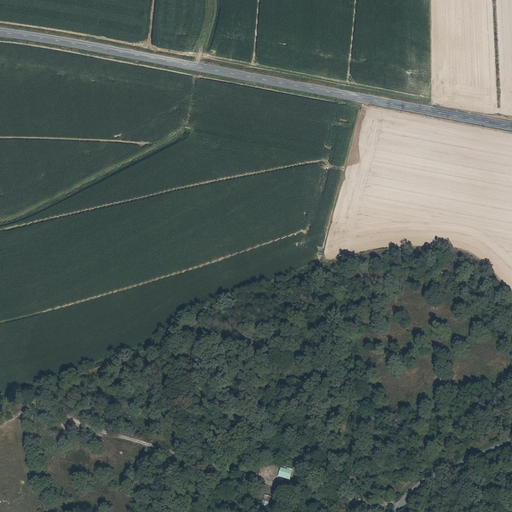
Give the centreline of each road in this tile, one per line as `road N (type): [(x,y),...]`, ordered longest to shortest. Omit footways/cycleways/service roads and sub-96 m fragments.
road 1 (secondary): [(0,34),(511,126)]
road 2 (unclassified): [(395,511),(425,483),(511,437)]
